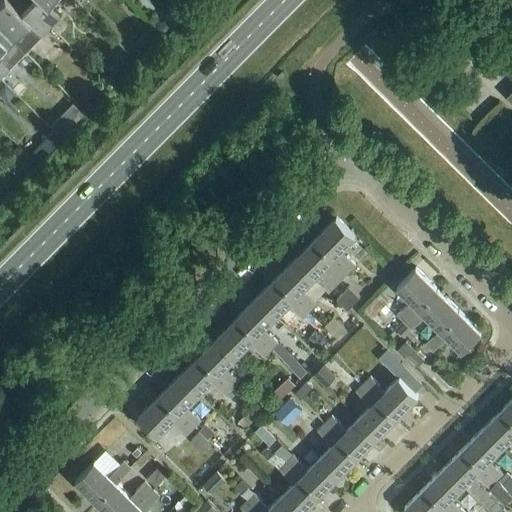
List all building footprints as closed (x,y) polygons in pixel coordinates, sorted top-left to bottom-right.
[(0,0),(0,28),(25,53),(50,27),(28,6),(20,14),(5,0),(0,0)] [(34,0),(28,6),(50,27),(59,18),(49,8),(57,0),(34,0)] [(166,23),(159,21),(159,28),(158,31),(166,34),(169,30),(166,23)] [(0,77),(25,53),(0,28),(0,77)] [(117,74),(109,74),(107,82),(112,85),(117,83),(117,74)] [(77,109),(55,131),(62,137),(83,115),(77,109)] [(337,217),(315,239),(348,272),(355,264),(347,256),(346,258),(340,252),(356,236),(337,217)] [(315,239),(296,258),(315,277),(329,291),(348,272),(315,239)] [(296,258),(276,278),(310,311),(317,303),(309,295),(307,297),(301,291),(315,277),(296,258)] [(398,315),(405,322),(438,289),(416,268),(398,286),(414,303),(408,309),(406,307),(398,315)] [(276,278),(257,297),(276,316),(290,302),(296,308),(294,310),(302,318),(310,311),(276,278)] [(337,299),(348,310),(360,297),(350,287),(337,299)] [(425,314),(441,329),(459,310),(438,289),(405,322),(413,330),(421,321),(419,320),(425,314)] [(363,311),(372,320),(388,302),(380,294),(363,311)] [(257,297),(238,317),(271,350),(278,342),(270,334),(269,336),(262,330),(276,316),(257,297)] [(459,310),(441,329),(427,343),(434,351),(442,343),(441,341),(447,335),(463,351),(482,332),(459,310)] [(238,317),(218,336),(237,355),(251,341),(257,347),(256,349),(264,357),(271,350),(238,317)] [(326,326),(340,340),(348,332),(333,318),(326,326)] [(404,324),(397,331),(404,338),(412,331),(404,324)] [(218,336),(199,356),(232,389),(239,382),(231,374),(230,375),(224,369),(237,355),(218,336)] [(398,350),(417,368),(425,360),(407,342),(398,350)] [(407,370),(387,350),(379,358),(399,378),(400,377),(407,370)] [(199,356),(180,375),(199,394),(212,380),(218,387),(217,388),(225,396),(232,389),(199,356)] [(314,376),(326,388),(336,378),(324,366),(314,376)] [(160,395),(194,428),(201,420),(193,413),(191,414),(185,408),(199,394),(180,375),(160,395)] [(397,418),(419,396),(416,393),(400,377),(399,378),(384,393),(378,387),(380,386),(371,377),(364,385),(397,418)] [(295,394),(301,400),(313,388),(307,382),(295,394)] [(282,385),(274,392),(281,399),(289,392),(282,385)] [(373,404),(359,418),(378,437),(397,418),(364,385),(357,392),(365,400),(367,398),(373,404)] [(194,428),(160,395),(139,417),(158,435),(174,419),(180,425),(178,427),(186,435),(194,428)] [(276,412),(288,425),(302,411),(290,398),(276,412)] [(511,399),(502,409),(511,419),(511,399)] [(511,419),(502,409),(483,429),(502,448),(511,437),(511,419)] [(333,416),(326,424),(359,457),(378,437),(359,418),(345,432),(339,426),(341,425),(333,416)] [(334,444),(320,457),(339,476),(359,457),(326,424),(318,431),(326,439),(328,437),(334,444)] [(483,429),(463,448),(497,481),(504,474),(496,466),(494,467),(488,461),(502,448),(483,429)] [(199,433),(191,441),(202,452),(210,444),(199,433)] [(294,455),(276,438),(269,445),(287,463),(294,455)] [(287,463),(269,445),(262,452),(280,470),(287,463)] [(497,481),(463,448),(444,468),(463,487),(477,473),(483,479),(481,480),(489,488),(497,481)] [(136,458),(141,453),(137,449),(132,454),(136,458)] [(320,495),(339,476),(320,457),(307,471),(301,465),(302,463),(294,455),(287,463),(320,495)] [(76,480),(98,502),(117,483),(131,469),(124,462),(116,470),(117,471),(111,477),(95,461),(76,480)] [(297,511),(303,511),(320,495),(287,463),(280,470),(288,478),(289,476),(295,482),(282,496),(297,511)] [(444,468),(425,487),(450,511),(464,511),(457,505),(456,506),(449,500),(463,487),(444,468)] [(108,511),(130,511),(152,490),(165,477),(156,469),(144,481),(145,483),(137,491),(139,492),(132,499),(120,487),(121,486),(117,483),(98,502),(108,511)] [(203,485),(212,495),(226,481),(217,472),(203,485)] [(511,477),(511,476),(502,485),(511,494),(511,477)] [(256,494),(241,480),(234,488),(248,502),(256,494)] [(511,498),(511,496),(497,481),(489,488),(506,505),(511,498)] [(450,511),(425,487),(405,507),(409,511),(437,511),(438,511),(450,511)] [(152,490),(130,511),(146,511),(144,510),(150,504),(152,505),(160,497),(152,490)] [(258,511),(297,511),(282,496),(268,510),(262,504),(264,502),(256,494),(248,502),(258,511)] [(195,511),(215,511),(217,510),(208,500),(195,511)] [(258,511),(248,502),(241,509),(244,511),(258,511)]
